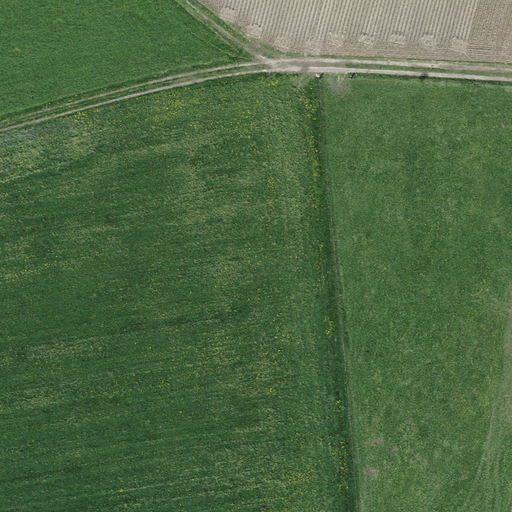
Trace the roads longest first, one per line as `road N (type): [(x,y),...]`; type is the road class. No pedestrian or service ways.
road 1 (track): [(275,65),(165,82),(0,128)]
road 2 (track): [(511,81),(275,65)]
